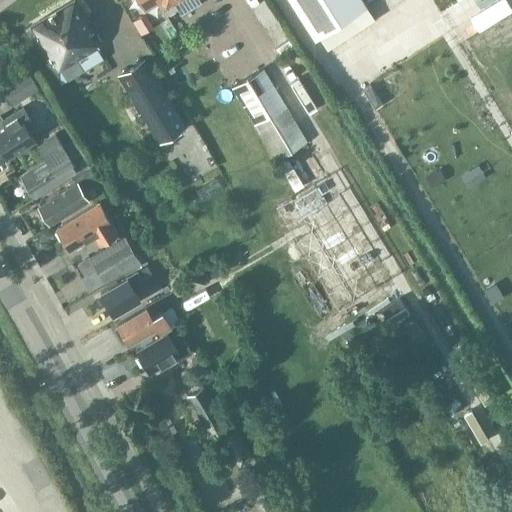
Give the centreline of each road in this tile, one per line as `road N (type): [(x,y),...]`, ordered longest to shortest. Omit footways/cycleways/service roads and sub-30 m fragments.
road 1 (track): [(235,0),(511,468)]
road 2 (tertiary): [(126,511),(0,287)]
